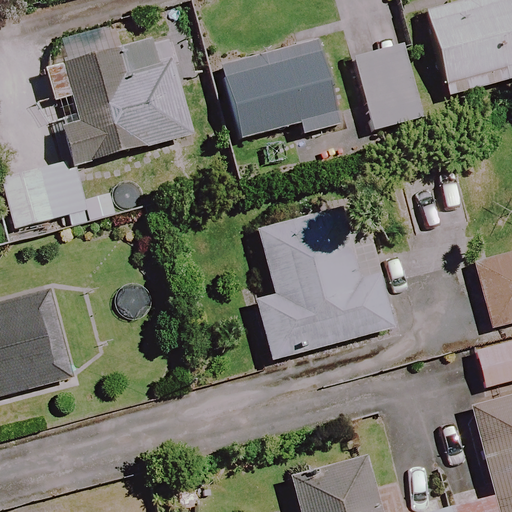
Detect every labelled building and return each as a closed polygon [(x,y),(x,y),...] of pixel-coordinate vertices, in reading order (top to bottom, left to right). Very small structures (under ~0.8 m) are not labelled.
[(511,79),(511,0),(487,0),(418,18),(439,99),(511,79)] [(415,123),(394,53),(346,67),(366,137),(415,123)] [(117,85),(109,57),(58,70),(67,103),(46,109),(63,174),(183,143),(165,73),(117,85)] [(329,132),(312,58),(216,79),(230,144),(292,131),(294,140),(329,132)] [(70,177),(0,194),(0,196),(10,235),(80,217),(70,177)] [(350,283),(332,216),(251,238),(268,302),(246,308),(262,367),(384,334),(369,278),(350,283)] [(511,326),(511,261),(467,273),(484,334),(511,326)] [(0,402),(67,386),(45,296),(0,306),(0,402)] [(511,385),(511,344),(466,357),(477,395),(511,385)] [(511,511),(511,398),(461,413),(485,498),(434,511),(511,511)] [(369,511),(356,467),(287,487),(293,511),(369,511)] [(144,511),(136,479),(84,492),(89,511),(144,511)]
